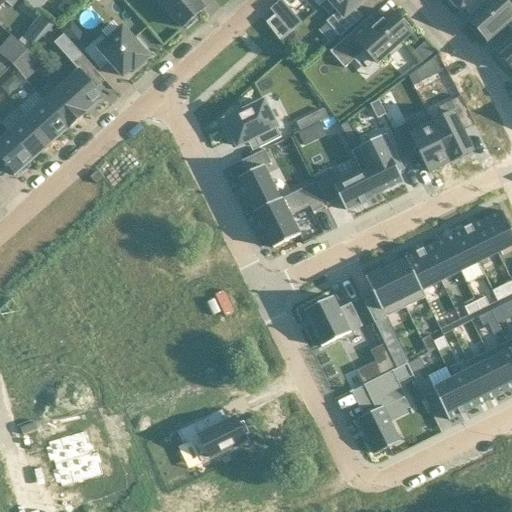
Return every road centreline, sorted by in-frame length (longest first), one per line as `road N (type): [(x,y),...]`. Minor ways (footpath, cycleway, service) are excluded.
road 1 (residential): [(264,292),(360,479),(391,479),(511,418)]
road 2 (residential): [(511,171),(264,292)]
road 3 (residential): [(154,93),(180,122),(264,292)]
road 4 (residential): [(0,231),(154,93)]
road 5 (residential): [(511,126),(489,81),(417,0)]
road 6 (residential): [(154,93),(263,0)]
